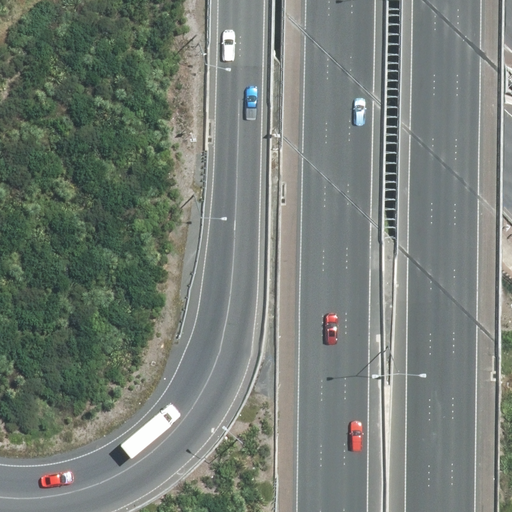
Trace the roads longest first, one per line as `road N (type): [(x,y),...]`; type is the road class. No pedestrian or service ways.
road 1 (motorway): [(0,487),(85,479),(145,452),(198,384),(216,343),(233,222),(237,0)]
road 2 (motorway): [(446,0),(437,511)]
road 3 (motorway): [(333,511),(340,0)]
road 4 (primary): [(511,159),(349,0)]
